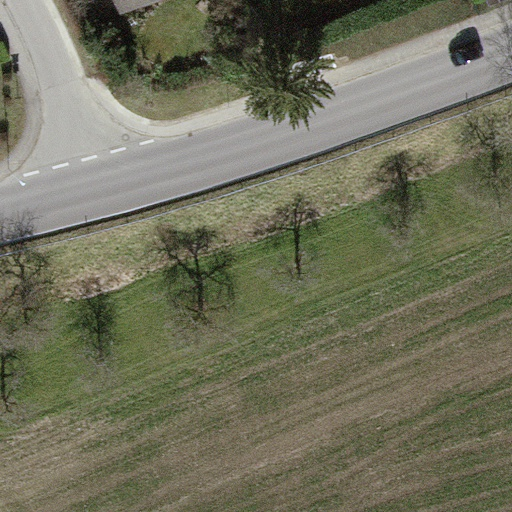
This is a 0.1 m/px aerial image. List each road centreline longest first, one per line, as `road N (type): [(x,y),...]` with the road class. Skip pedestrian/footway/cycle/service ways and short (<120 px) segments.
road 1 (secondary): [(100,189),(291,135),(511,55)]
road 2 (residential): [(21,0),(65,80),(100,189)]
